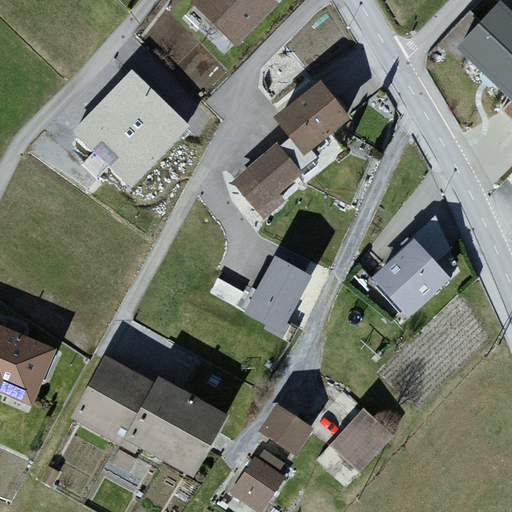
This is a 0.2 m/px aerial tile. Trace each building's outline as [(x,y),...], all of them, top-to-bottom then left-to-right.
[(252,0),(197,0),(188,10),(225,46),(262,9),(252,0)] [(511,10),(501,0),(492,0),(451,43),(511,102),(511,10)] [(186,130),(133,74),(67,137),(121,193),(186,130)] [(342,125),(311,86),(261,127),(278,148),(230,186),(251,212),(297,176),(289,167),(342,125)] [(402,238),(365,277),(405,314),(442,276),(402,238)] [(320,268),(279,249),(250,311),(291,330),(320,268)] [(0,391),(21,401),(42,355),(0,336),(0,391)] [(190,477),(216,421),(98,365),(72,421),(190,477)] [(273,411),(259,431),(293,453),(306,433),(273,411)] [(351,473),(380,436),(352,413),(323,450),(351,473)] [(236,495),(260,509),(279,475),(255,462),(236,495)] [(49,468),(44,480),(55,484),(60,473),(49,468)]
